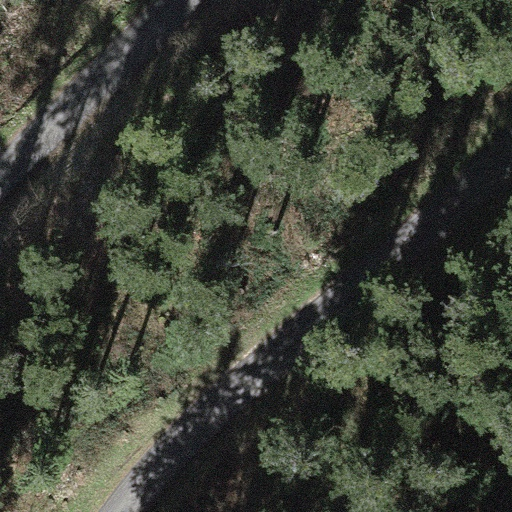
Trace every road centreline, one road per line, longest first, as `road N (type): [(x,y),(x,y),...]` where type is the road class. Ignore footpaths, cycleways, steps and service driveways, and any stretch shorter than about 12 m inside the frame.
road 1 (unclassified): [(511,142),(211,409),(120,511)]
road 2 (unclassified): [(0,175),(155,0)]
